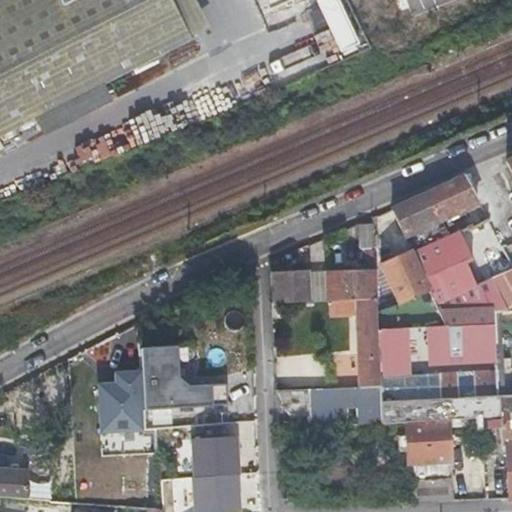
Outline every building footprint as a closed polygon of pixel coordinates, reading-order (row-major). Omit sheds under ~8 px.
[(0,0),(0,138),(192,41),(172,0),(0,0)] [(323,0),(344,51),(364,42),(347,0),(323,0)] [(477,203),(462,177),(391,209),(391,210),(402,236),(477,203)] [(465,228),(410,254),(420,279),(499,247),(485,220),(466,230),(465,228)] [(328,302),(375,300),(375,289),(371,224),(356,225),(357,253),(363,253),(363,258),(365,258),(367,272),(349,273),(342,274),(331,274),(330,263),(324,263),(325,272),(326,302),(328,302)] [(511,395),(494,396),(487,396),(483,314),(511,312),(511,271),(499,247),(420,279),(426,293),(432,308),(391,325),(377,331),(378,357),(380,386),(382,422),(403,421),(446,419),(472,418),(472,429),(479,429),(481,456),(502,454),(502,459),(504,459),(506,498),(511,497),(511,395)] [(420,279),(410,254),(409,253),(379,265),(396,305),(426,293),(420,279)] [(326,302),(325,272),(309,273),(311,303),(326,302)] [(270,305),(291,304),(311,303),(309,273),(269,276),(270,305)] [(375,300),(377,331),(391,325),(388,317),(383,319),(381,289),(375,289),(375,300)] [(375,300),(328,302),(329,309),(329,316),(356,316),(360,387),(380,386),(378,357),(377,331),(375,300)] [(197,410),(196,379),(159,380),(160,399),(178,399),(178,410),(197,410)] [(305,400),(308,433),(383,428),(382,422),(380,386),(360,387),(304,389),(305,400)] [(274,392),(282,402),(305,400),(304,389),(274,391),(274,392)] [(446,419),(403,421),(404,435),(396,436),(397,452),(405,451),(407,504),(449,501),(446,419)] [(237,436),(193,438),(194,474),(238,473),(237,436)] [(58,461),(42,460),(27,458),(26,471),(0,469),(0,496),(52,499),(53,476),(57,476),(58,461)] [(188,511),(213,511),(211,476),(187,477),(188,511)] [(113,511),(114,502),(62,500),(61,511),(113,511)]
